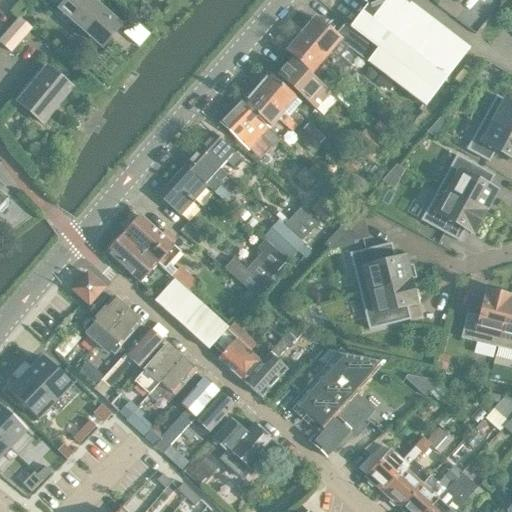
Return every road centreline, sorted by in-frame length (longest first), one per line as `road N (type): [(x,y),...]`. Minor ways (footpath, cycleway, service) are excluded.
road 1 (residential): [(367,511),(74,239)]
road 2 (residential): [(74,239),(281,0)]
